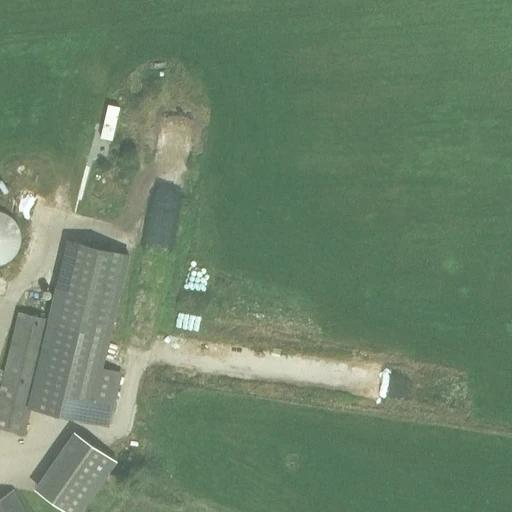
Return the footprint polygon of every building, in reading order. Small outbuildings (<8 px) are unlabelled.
[(105,137),(118,139),(124,104),(110,102),(105,137)] [(0,263),(4,262),(9,259),(14,255),(17,250),(19,246),(20,241),(21,236),(20,230),(18,226),(15,221),(12,217),(8,213),(3,211),(0,210),(0,263)] [(70,240),(51,319),(30,405),(107,423),(119,372),(100,367),(127,253),(70,240)] [(0,425),(24,431),(30,405),(51,319),(19,311),(0,388),(0,425)] [(67,511),(78,511),(114,459),(77,433),(37,491),(67,511)] [(0,511),(24,511),(13,489),(0,495),(0,511)]
